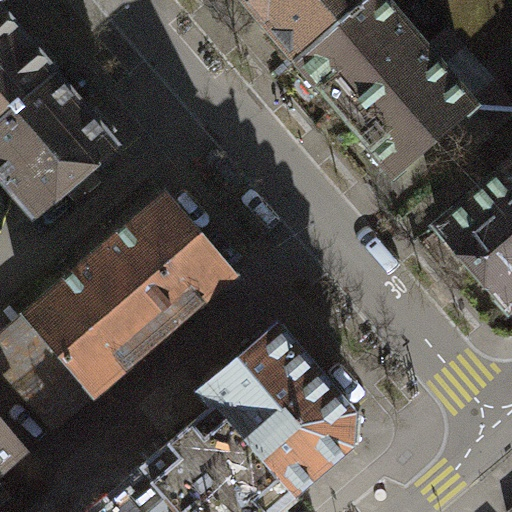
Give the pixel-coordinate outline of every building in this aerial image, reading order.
[(246,0),(298,60),(369,0),(246,0)] [(381,0),(369,0),(298,60),(396,174),(474,107),(381,0)] [(503,0),(428,0),(478,59),(511,29),(511,11),(503,1),(503,0)] [(0,121),(57,73),(0,6),(0,121)] [(57,73),(0,121),(0,179),(34,219),(120,147),(57,73)] [(509,309),(511,306),(511,166),(440,227),(509,309)] [(167,196),(28,315),(96,394),(235,275),(167,196)] [(0,363),(56,428),(96,394),(28,315),(0,339),(0,363)] [(294,492),(349,444),(351,415),(278,328),(203,391),(215,404),(218,402),(294,492)] [(294,492),(218,402),(215,404),(141,467),(151,479),(179,511),(272,511),(295,493),(294,492)] [(0,429),(0,465),(18,451),(0,429)] [(179,511),(151,479),(112,511),(179,511)]
